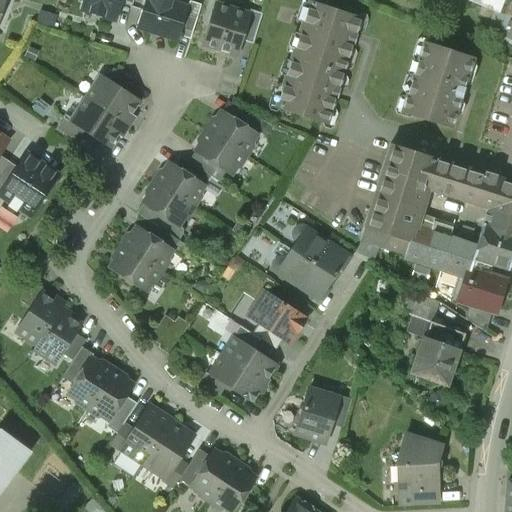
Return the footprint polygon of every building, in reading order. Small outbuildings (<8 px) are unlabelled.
[(84,0),(82,10),(114,20),(120,1),(120,0),(84,0)] [(145,0),(137,27),(177,40),(178,36),(187,8),(169,3),(170,0),(145,0)] [(511,0),(466,0),(505,15),(511,18),(511,0)] [(361,18),(308,1),(274,108),(328,125),(336,97),(333,96),(335,89),(338,90),(353,43),(350,42),(352,36),(355,37),(361,18)] [(189,2),(187,8),(178,36),(190,39),(200,5),(189,2)] [(248,14),(215,3),(202,45),(236,56),(241,41),(250,14),(248,14)] [(250,14),(241,41),(253,44),(262,14),(249,10),(248,14),(250,14)] [(422,42),(400,112),(451,129),(461,98),(458,97),(460,89),(463,90),(474,59),(422,42)] [(112,69),(106,79),(126,92),(132,82),(112,69)] [(100,76),(85,99),(125,125),(140,102),(126,92),(106,79),(100,76)] [(85,99),(70,123),(84,132),(110,149),(125,125),(85,99)] [(210,122),(205,130),(246,156),(252,146),(250,145),(257,135),(221,112),(213,124),(210,122)] [(84,132),(70,123),(64,119),(57,129),(77,142),(84,132)] [(246,156),(205,130),(200,138),(203,139),(195,152),(231,175),(237,165),(239,167),(246,156)] [(390,145),(364,228),(410,242),(414,227),(426,190),(435,159),(390,145)] [(19,208),(30,215),(56,175),(26,155),(18,169),(0,194),(0,195),(1,196),(10,202),(8,205),(17,212),(19,208)] [(174,167),(204,186),(211,177),(181,157),(174,167)] [(483,224),(511,233),(511,183),(435,159),(426,190),(488,210),(483,224)] [(0,194),(18,169),(8,162),(0,173),(0,196),(1,196),(0,195),(0,194)] [(153,181),(193,208),(200,198),(198,196),(204,186),(174,167),(168,163),(160,175),(158,174),(153,181)] [(193,208),(153,181),(148,189),(150,191),(142,203),(178,226),(185,217),(187,218),(193,208)] [(511,257),(511,233),(483,224),(476,246),(469,268),(470,269),(489,275),(489,274),(492,265),(508,270),(511,257)] [(120,246),(161,272),(168,262),(166,261),(172,251),(152,238),(136,227),(128,240),(125,238),(120,246)] [(469,268),(476,246),(414,227),(410,242),(405,255),(404,259),(458,277),(467,280),(470,269),(469,268)] [(152,238),(172,251),(178,241),(158,228),(152,238)] [(410,242),(364,228),(360,241),(405,255),(410,242)] [(296,238),(297,239),(290,250),(333,278),(347,257),(304,230),(303,229),(301,229),(300,229),(299,230),(297,231),(296,232),(296,233),(295,235),(296,236),(296,238)] [(161,272),(120,246),(115,254),(117,255),(109,268),(145,292),(152,281),(154,283),(161,272)] [(277,271),(320,299),(333,278),(290,250),(283,261),(281,261),(280,261),(278,261),(277,262),(276,263),(275,265),(275,266),(275,268),(275,269),(276,270),(277,271)] [(494,315),(505,279),(489,274),(489,275),(470,269),(467,280),(458,277),(451,297),(460,304),(468,307),(492,314),(494,315)] [(30,308),(41,292),(43,288),(33,281),(20,301),(30,308)] [(282,340),(289,344),(297,332),(298,333),(305,323),(304,322),(306,319),(263,291),(254,306),(255,309),(249,318),(258,324),(282,340)] [(60,310),(60,311),(63,306),(41,292),(30,308),(14,332),(36,346),(60,310)] [(412,317),(430,323),(430,322),(431,323),(438,303),(419,296),(412,317)] [(468,307),(464,319),(486,333),(492,314),(468,307)] [(33,350),(55,365),(62,354),(75,334),(82,325),(60,311),(60,310),(36,346),(33,350)] [(425,338),(423,337),(409,373),(445,386),(464,334),(431,323),(430,322),(430,323),(425,338)] [(258,324),(251,334),(276,350),(282,340),(258,324)] [(233,337),(254,350),(260,340),(240,327),(233,337)] [(72,361),(81,347),(85,341),(75,334),(62,354),(72,361)] [(233,337),(221,356),(265,384),(277,365),(254,350),(233,337)] [(73,385),(90,358),(92,355),(81,347),(72,361),(62,377),(73,385)] [(225,386),(252,403),(265,384),(221,356),(209,375),(225,386)] [(86,410),(113,369),(105,364),(103,366),(90,358),(73,385),(67,394),(77,401),(76,403),(86,410)] [(109,421),(132,385),(120,377),(121,374),(113,369),(86,410),(97,417),(98,415),(109,421)] [(225,386),(209,375),(205,373),(199,383),(219,396),(225,386)] [(331,423),(339,398),(308,389),(294,434),(324,444),(331,423)] [(350,401),(339,398),(331,423),(342,426),(350,401)] [(142,465),(170,422),(171,422),(172,420),(149,406),(133,431),(120,451),(142,465)] [(177,459),(192,436),(171,422),(170,422),(142,465),(163,479),(164,480),(177,459)] [(120,451),(133,431),(123,424),(110,444),(120,451)] [(0,487),(27,452),(1,432),(0,433),(0,487)] [(441,447),(404,435),(394,466),(397,466),(398,483),(400,483),(400,494),(436,492),(436,482),(437,481),(437,470),(441,467),(442,462),(438,458),(441,447)] [(187,466),(178,479),(190,487),(209,456),(198,449),(187,466)] [(209,456),(190,487),(200,493),(198,496),(209,503),(236,462),(228,456),(226,459),(213,451),(209,456)] [(177,459),(164,480),(163,479),(162,481),(173,488),(178,479),(187,466),(177,459)] [(221,508),(227,511),(233,511),(256,478),(243,469),(244,467),(236,462),(209,503),(220,509),(221,508)] [(436,492),(400,494),(401,506),(437,505),(436,492)] [(286,511),(312,511),(313,511),(313,507),(303,501),(300,502),(299,503),(295,500),(286,511)]
